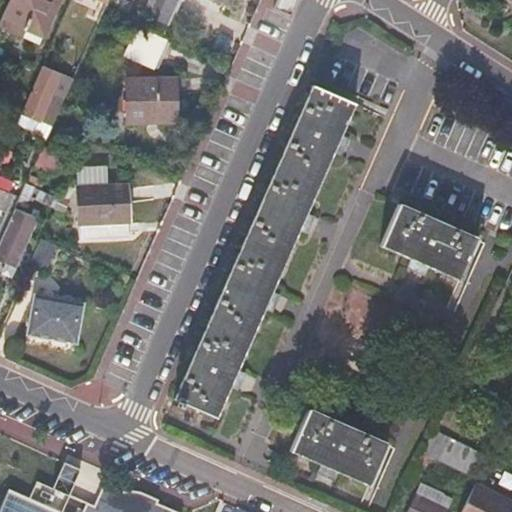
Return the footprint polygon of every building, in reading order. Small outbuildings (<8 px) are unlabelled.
[(8,0),(0,18),(0,19),(24,30),(26,25),(43,33),(56,0),(8,0)] [(74,50),(95,3),(88,0),(74,0),(56,42),(74,50)] [(225,0),(148,0),(142,14),(165,24),(175,0),(219,0),(225,2),(225,0)] [(278,0),(275,9),(290,16),(296,0),(278,0)] [(153,69),(166,40),(137,27),(124,56),(153,69)] [(231,64),(245,68),(251,46),(237,42),(231,64)] [(58,58),(51,73),(57,75),(71,82),(78,66),(58,58)] [(39,67),(24,100),(17,116),(25,119),(36,123),(47,97),(57,75),(51,73),(39,67)] [(177,120),(176,76),(127,80),(129,122),(177,120)] [(312,87),(173,402),(215,420),(353,105),(312,87)] [(47,97),(36,123),(50,129),(62,103),(47,97)] [(17,116),(12,128),(20,132),(25,119),(17,116)] [(61,195),(70,174),(37,159),(27,180),(61,195)] [(126,240),(127,187),(78,189),(80,241),(126,240)] [(19,197),(16,204),(30,211),(33,204),(19,197)] [(461,280),(480,238),(400,203),(381,244),(461,280)] [(14,208),(0,239),(0,262),(5,264),(14,269),(37,219),(14,208)] [(41,238),(29,265),(46,271),(58,246),(41,238)] [(14,269),(5,264),(1,273),(10,277),(14,269)] [(25,336),(77,343),(82,302),(30,296),(25,336)] [(290,451),(368,487),(386,446),(308,410),(290,451)] [(433,429),(422,452),(437,460),(448,436),(433,429)] [(437,460),(439,461),(477,479),(488,456),(448,436),(437,460)] [(422,452),(412,472),(429,480),(439,461),(437,460),(422,452)] [(65,490),(81,497),(92,472),(77,465),(65,490)] [(140,511),(149,494),(144,492),(120,491),(101,483),(93,503),(84,500),(79,511),(64,511),(16,491),(6,511),(140,511)] [(473,486),(460,511),(507,511),(510,505),(473,486)] [(0,511),(6,511),(16,491),(6,487),(0,501),(0,511)] [(157,497),(149,494),(140,511),(178,511),(155,502),(157,497)] [(445,511),(447,509),(418,495),(410,511),(445,511)]
